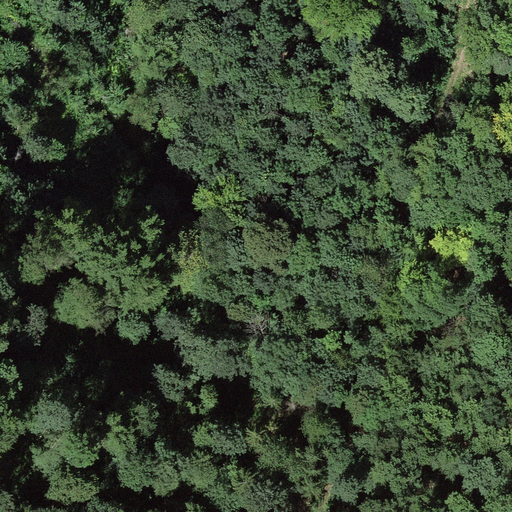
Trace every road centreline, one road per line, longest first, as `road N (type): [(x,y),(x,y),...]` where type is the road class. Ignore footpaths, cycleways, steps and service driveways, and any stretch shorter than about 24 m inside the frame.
road 1 (track): [(438,114),(403,179),(270,357),(221,390),(191,393),(134,370),(0,226)]
road 2 (track): [(312,0),(300,41),(227,171),(199,200),(160,191),(132,138),(102,104),(0,22)]
road 3 (track): [(438,114),(361,395),(317,511)]
